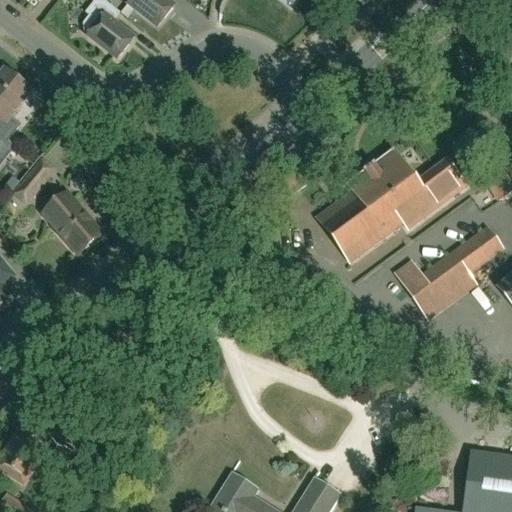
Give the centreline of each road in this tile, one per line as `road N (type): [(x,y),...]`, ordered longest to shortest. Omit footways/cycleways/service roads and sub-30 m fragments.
road 1 (secondary): [(0,379),(314,103)]
road 2 (residential): [(314,103),(264,62),(231,49),(204,54),(145,89),(102,94),(0,16)]
road 3 (track): [(51,511),(135,304)]
road 4 (secondary): [(314,103),(434,0)]
